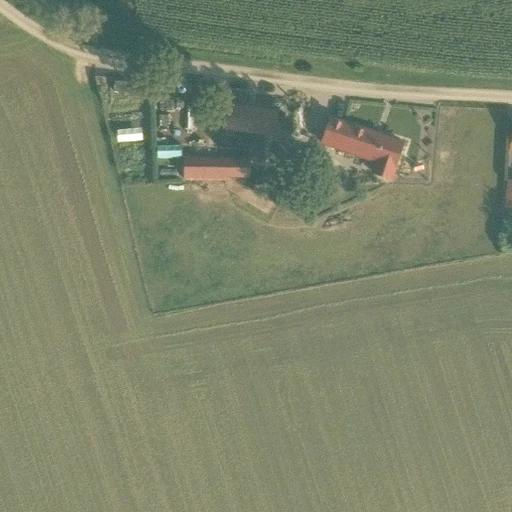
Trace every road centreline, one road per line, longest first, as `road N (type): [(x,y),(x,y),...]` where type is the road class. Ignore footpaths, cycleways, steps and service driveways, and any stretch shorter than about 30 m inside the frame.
road 1 (unclassified): [(11,13),(70,49),(102,58),(511,98)]
road 2 (track): [(142,305),(70,49)]
